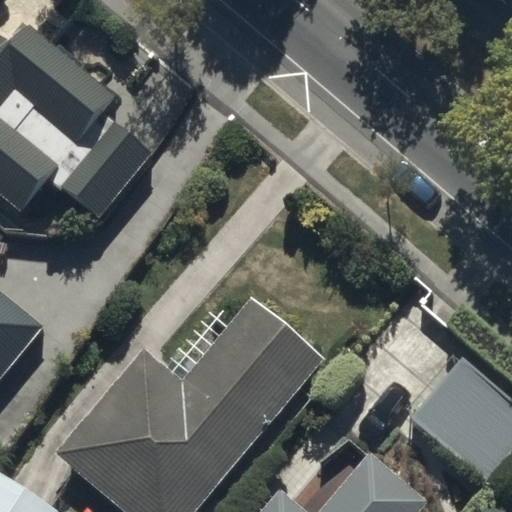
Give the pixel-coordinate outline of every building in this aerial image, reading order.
[(0,50),(0,204),(30,229),(58,194),(101,228),(147,170),(102,133),(119,112),(31,41),(13,63),(0,50)] [(0,399),(47,341),(0,303),(0,399)] [(148,359),(56,466),(110,511),(217,511),(332,378),(254,312),(186,392),(148,359)] [(485,502),(511,471),(511,383),(506,378),(493,394),(462,368),(406,433),(485,502)] [(428,511),(376,466),(336,511),(289,511),(280,504),(273,511),(428,511)] [(52,511),(54,509),(17,483),(12,490),(0,481),(0,511),(52,511)]
